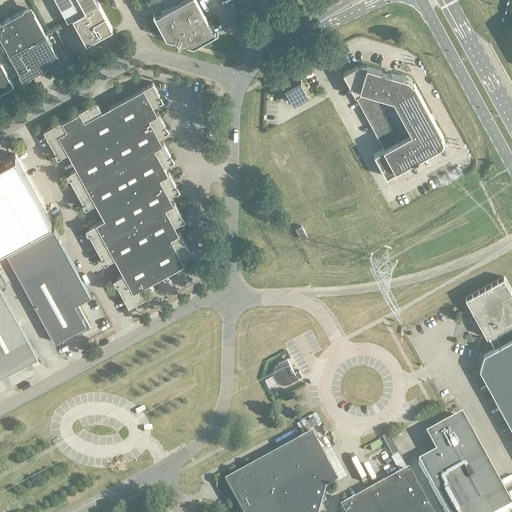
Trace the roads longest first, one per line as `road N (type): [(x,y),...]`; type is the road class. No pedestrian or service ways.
road 1 (unclassified): [(0,411),(203,301),(228,299)]
road 2 (tertiary): [(228,299),(235,78)]
road 3 (unclassified): [(342,354),(325,377),(327,401),(342,419),(377,421),(396,402),(398,376),(382,354),(355,349)]
road 4 (tertiary): [(160,468),(197,446),(218,420),(228,299)]
road 5 (secondary): [(421,0),(511,166)]
road 6 (unclassified): [(146,53),(0,134)]
road 7 (unclassified): [(228,299),(311,305),(342,354)]
road 8 (secondary): [(511,115),(448,0)]
